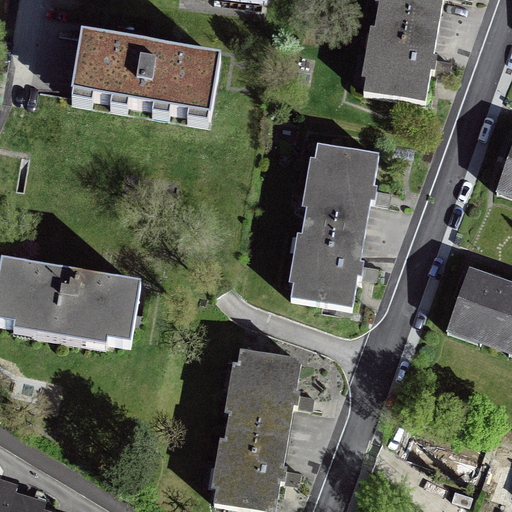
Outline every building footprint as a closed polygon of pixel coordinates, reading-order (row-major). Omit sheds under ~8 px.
[(380,0),(377,20),(440,31),(445,0),(380,0)] [(440,31),(377,20),(363,95),(426,107),(440,31)] [(220,63),(82,40),(72,99),(210,121),(220,63)] [(511,148),(494,200),(511,205),(511,148)] [(380,160),(320,150),(294,305),(355,315),(361,275),(373,200),(380,160)] [(0,317),(0,329),(131,351),(141,290),(8,268),(0,317)] [(444,337),(511,360),(511,287),(467,272),(444,337)] [(240,356),(215,508),(240,511),(276,511),(281,482),(294,406),(300,366),(240,356)] [(0,511),(46,511),(47,508),(24,500),(17,498),(19,490),(0,484),(0,511)]
